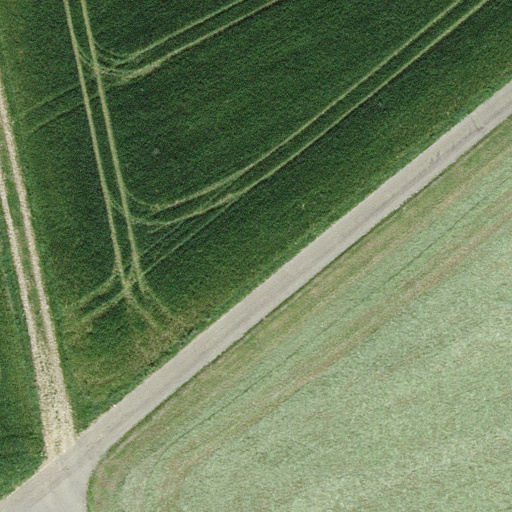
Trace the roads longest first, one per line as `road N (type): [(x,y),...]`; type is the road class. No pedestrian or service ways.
road 1 (unclassified): [(48,485),(511,93)]
road 2 (track): [(0,140),(67,469)]
